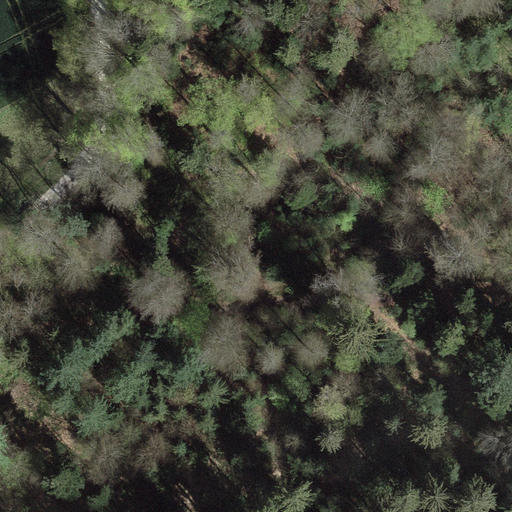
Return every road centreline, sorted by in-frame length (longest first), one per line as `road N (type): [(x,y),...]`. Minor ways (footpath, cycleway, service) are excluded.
road 1 (track): [(0,234),(76,168),(99,124),(89,0)]
road 2 (track): [(224,305),(0,320)]
road 3 (track): [(292,511),(287,468),(224,305)]
road 4 (track): [(351,299),(511,426)]
road 5 (track): [(511,281),(351,299)]
road 6 (track): [(351,299),(224,305)]
